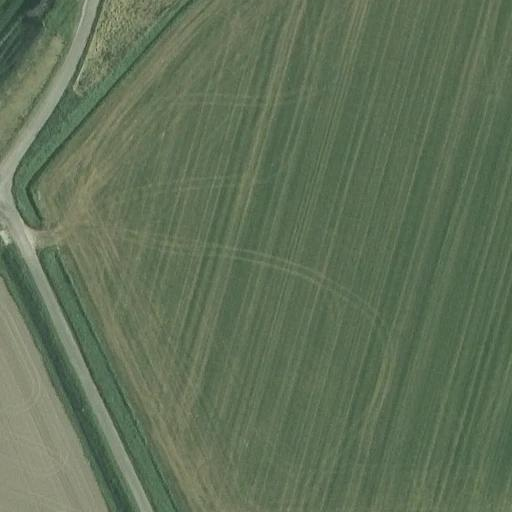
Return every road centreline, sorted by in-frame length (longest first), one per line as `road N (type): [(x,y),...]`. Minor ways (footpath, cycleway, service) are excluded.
road 1 (unclassified): [(145,511),(0,199)]
road 2 (unclassified): [(0,179),(47,109),(90,0)]
